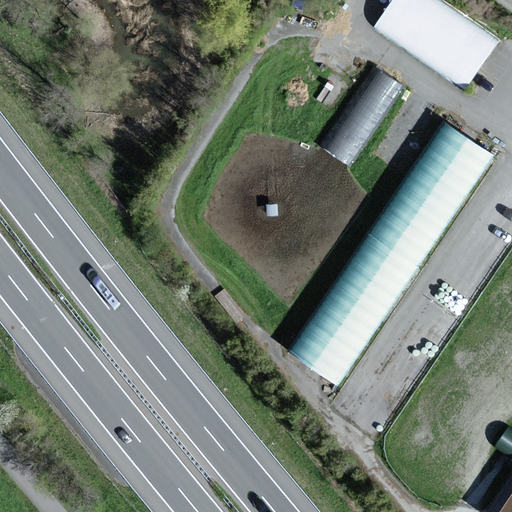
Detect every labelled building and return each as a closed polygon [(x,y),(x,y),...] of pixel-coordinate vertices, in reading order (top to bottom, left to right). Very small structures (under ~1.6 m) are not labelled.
[(495,40),(432,0),(392,0),(375,26),(466,84),(495,40)] [(400,86),(373,68),(314,154),(341,172),(400,86)] [(487,156),(441,126),(291,350),(336,380),(487,156)] [(511,427),(510,426),(499,442),(511,449),(511,427)] [(511,511),(511,496),(501,511),(511,511)]
